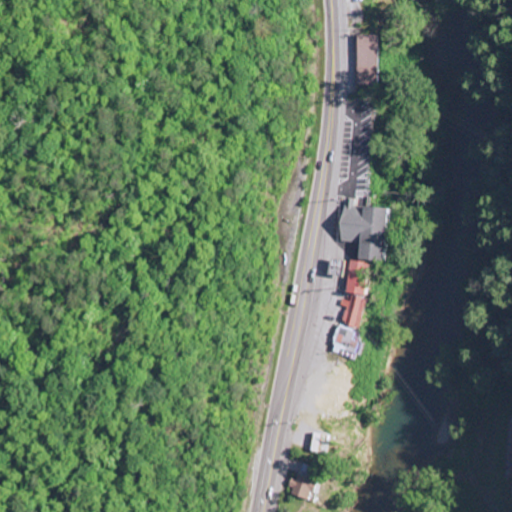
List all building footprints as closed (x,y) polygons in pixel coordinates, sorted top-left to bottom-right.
[(356,35),(378,36),(376,85),(355,84),(356,35)] [(344,199),(341,240),(360,242),(358,258),(386,261),(390,210),(355,207),(355,199),(344,199)] [(330,258),(344,260),(342,276),(328,274),(330,258)] [(351,261),(370,264),(366,295),(347,292),(351,261)] [(353,295),(363,297),(362,300),(365,301),(358,328),(345,325),(346,321),(342,320),(344,311),(348,312),(353,295)] [(339,325),(353,329),(350,341),(362,344),(359,355),(355,354),(353,359),(331,352),(334,343),(332,338),(335,330),(338,328),(339,325)] [(302,380),(326,384),(321,417),(297,414),(302,380)] [(307,419),(313,420),(312,429),(305,428),(307,419)] [(302,464),(300,474),(312,477),(315,468),(302,464)] [(295,475),(313,480),(313,482),(316,483),(313,493),(310,492),(307,500),(290,495),(291,488),(287,487),(289,478),(294,479),(295,475)]
